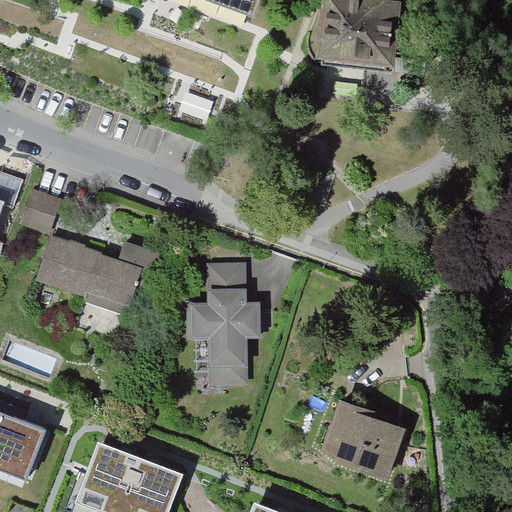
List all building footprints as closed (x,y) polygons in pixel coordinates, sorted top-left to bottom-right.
[(212,0),(257,16),(262,0),(212,0)] [(326,0),(321,59),(397,67),(403,1),(392,0),(326,0)] [(331,174),(316,169),(308,195),(322,200),(331,174)] [(0,171),(0,200),(3,202),(15,206),(24,179),(0,171)] [(23,228),(48,236),(55,234),(66,200),(35,190),(23,228)] [(36,281),(89,301),(129,317),(135,302),(148,307),(168,256),(128,240),(120,260),(55,234),(36,281)] [(249,266),(210,266),(210,303),(193,303),(193,339),(212,339),(212,395),(225,395),(225,388),(251,388),(251,340),(265,340),(265,330),(275,330),(274,290),(263,290),(263,299),(249,299),(249,266)] [(409,428),(342,401),(322,450),(389,477),(409,428)] [(47,425),(0,407),(0,467),(27,477),(47,425)] [(167,511),(184,467),(98,435),(70,511),(73,511),(167,511)] [(304,511),(254,493),(246,511),(304,511)]
